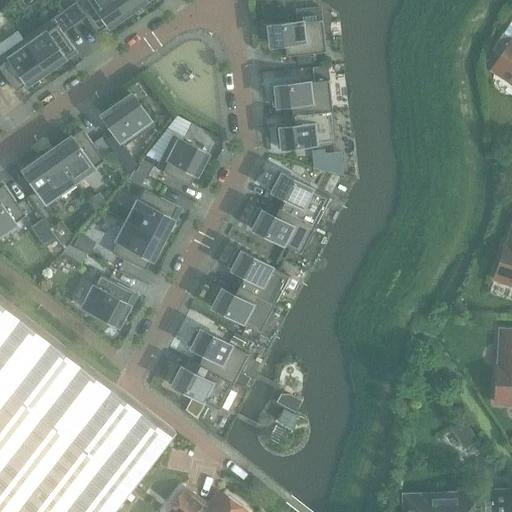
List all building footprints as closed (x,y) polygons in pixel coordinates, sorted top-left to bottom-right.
[(78,0),(75,2),(64,11),(74,25),(86,17),(97,33),(126,13),(117,0),(78,0)] [(117,0),(126,13),(137,6),(139,10),(140,9),(140,8),(151,0),(117,0)] [(273,25),(264,27),(266,46),(272,46),(274,46),(284,44),(286,56),(325,52),(322,20),(320,10),(320,7),(316,7),(295,10),(296,23),(273,25)] [(52,19),(23,39),(45,71),(55,63),(58,67),(59,66),(58,66),(76,53),(62,33),(74,25),(64,11),(52,19)] [(511,39),(503,34),(491,51),(500,57),(491,69),(509,81),(510,84),(511,85),(511,39)] [(0,55),(0,68),(16,91),(45,71),(23,39),(0,55)] [(280,86),(271,87),(273,107),(278,106),(280,106),(291,105),(292,116),(332,111),(327,67),(312,68),(313,82),(280,86)] [(154,126),(132,95),(121,103),(118,99),(117,100),(118,100),(100,113),(105,119),(104,120),(124,147),(154,126)] [(281,128),(275,129),(277,148),(286,147),(287,148),(335,142),(332,111),(292,116),(294,126),(281,128)] [(104,161),(82,130),(53,151),(75,182),(104,161)] [(189,186),(206,153),(172,136),(155,168),(189,186)] [(75,182),(53,151),(43,158),(40,154),(39,155),(22,168),(26,175),(45,202),(75,182)] [(315,226),(329,198),(285,176),(277,172),(268,189),(273,192),(284,198),(279,208),(315,226)] [(0,234),(26,217),(6,189),(1,182),(0,183),(0,234)] [(171,229),(181,210),(174,206),(144,190),(128,222),(162,239),(167,228),(171,230),(172,229),(171,229)] [(300,254),(315,226),(279,208),(274,217),(263,211),(263,212),(258,209),(249,227),(257,231),(300,254)] [(145,271),(162,239),(128,222),(111,254),(145,271)] [(511,229),(507,245),(505,244),(494,278),(511,284),(511,229)] [(274,304),(289,276),(245,254),(237,250),(228,267),(233,270),(244,276),(239,286),(274,304)] [(127,314),(137,295),(130,291),(100,275),(83,308),(117,325),(123,313),(127,316),(128,315),(127,314)] [(260,332),(274,304),(239,286),(234,295),(223,290),(217,287),(208,305),(217,309),(216,309),(260,332)] [(0,306),(0,511),(115,511),(116,511),(172,441),(97,382),(0,306)] [(234,382),(248,355),(205,332),(204,332),(196,328),(187,346),(192,348),(192,349),(204,354),(199,364),(234,382)] [(511,331),(501,331),(499,367),(497,367),(495,403),(511,403),(511,331)] [(220,410),(234,382),(199,364),(194,374),(182,368),(177,365),(168,383),(176,387),(220,410)] [(292,396),(285,407),(295,413),(298,407),(301,401),(296,398),(292,396)] [(478,441),(465,421),(452,429),(465,449),(478,441)] [(509,511),(509,489),(488,490),(488,494),(404,498),(404,511),(509,511)] [(245,511),(220,492),(207,508),(184,490),(167,511),(245,511)]
